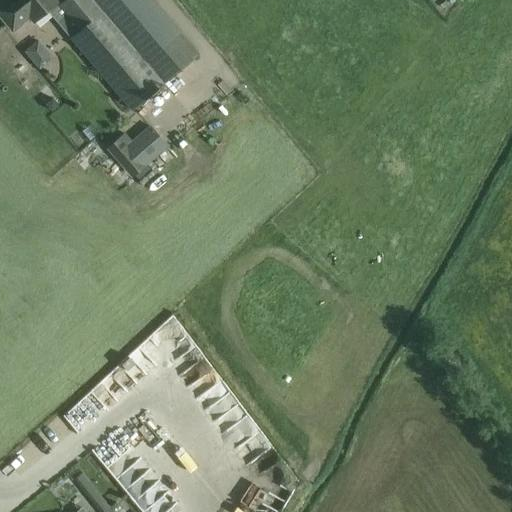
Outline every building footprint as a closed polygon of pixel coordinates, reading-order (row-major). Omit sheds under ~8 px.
[(198,54),(151,0),(65,0),(61,4),(58,1),(59,1),(58,0),(11,0),(8,3),(6,2),(0,7),(0,15),(13,31),(29,17),(34,22),(47,10),(132,110),(198,54)] [(53,62),(49,73),(63,78),(67,68),(53,62)] [(131,177),(168,147),(150,126),(132,142),(125,134),(107,149),(131,177)] [(73,479),(86,495),(94,489),(81,473),(73,479)] [(105,511),(110,508),(94,489),(86,495),(100,511),(105,511)]
